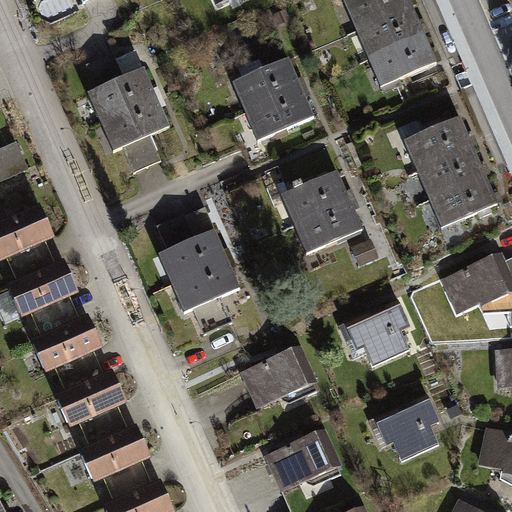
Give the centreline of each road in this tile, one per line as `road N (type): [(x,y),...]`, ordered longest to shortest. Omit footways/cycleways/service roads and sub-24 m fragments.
road 1 (residential): [(0,16),(214,511)]
road 2 (residential): [(511,113),(462,0)]
